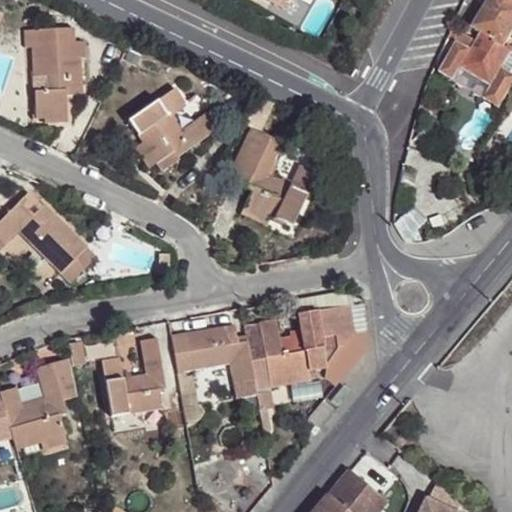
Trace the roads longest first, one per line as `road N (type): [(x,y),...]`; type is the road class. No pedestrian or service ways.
road 1 (residential): [(363,122),(112,0)]
road 2 (unclassified): [(392,382),(283,511)]
road 3 (unclassified): [(371,226),(392,382)]
road 4 (unclassified): [(426,0),(363,122)]
road 5 (unclassified): [(475,283),(392,382)]
road 6 (unclassified): [(475,283),(401,261),(371,226)]
